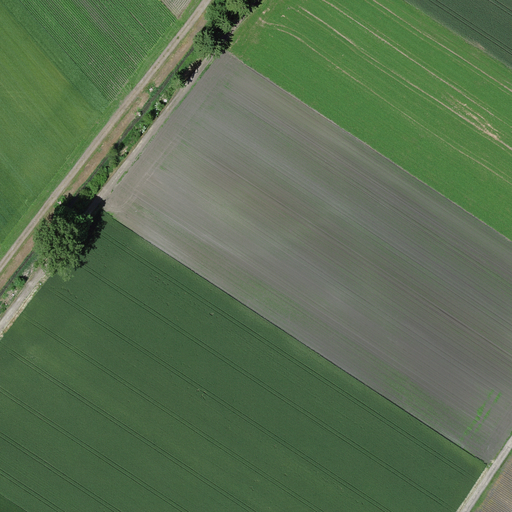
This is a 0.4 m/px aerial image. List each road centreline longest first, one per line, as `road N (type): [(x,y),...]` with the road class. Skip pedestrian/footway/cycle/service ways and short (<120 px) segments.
road 1 (track): [(0,345),(272,0)]
road 2 (track): [(204,0),(0,257)]
